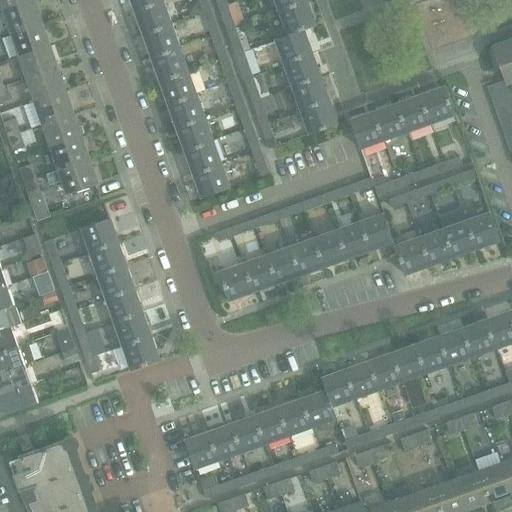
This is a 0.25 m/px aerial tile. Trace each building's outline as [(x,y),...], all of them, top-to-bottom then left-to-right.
[(0,0),(4,11),(34,0),(0,0)] [(12,34),(43,23),(34,0),(4,11),(12,34)] [(131,0),(135,10),(163,0),(131,0)] [(143,34),(172,23),(164,0),(163,0),(135,10),(143,34)] [(197,0),(190,3),(188,8),(191,17),(203,13),(203,12),(198,0),(197,0)] [(207,0),(198,0),(203,12),(211,9),(207,0)] [(215,0),(219,8),(228,5),(225,0),(215,0)] [(275,0),(279,12),(308,2),(307,0),(275,0)] [(288,36),(305,30),(317,26),(308,2),(279,12),(288,36)] [(228,5),(219,8),(226,29),(235,26),(242,24),(243,23),(236,3),(228,5)] [(211,9),(203,12),(211,36),(220,33),(211,9)] [(20,56),(51,46),(43,23),(12,34),(20,56)] [(152,57),(181,47),(172,23),(143,34),(152,57)] [(235,26),(226,29),(236,55),(251,50),(247,39),(242,24),(235,26)] [(284,65),(314,54),(305,30),(288,36),(276,40),(284,65)] [(220,33),(211,36),(220,59),(228,56),(220,33)] [(28,79),(59,68),(51,46),(20,56),(28,79)] [(511,46),(497,51),(507,80),(511,79),(511,81),(511,46)] [(160,81),(189,70),(181,47),(152,57),(160,81)] [(253,49),(251,50),(236,55),(244,78),(253,75),(261,72),(253,49)] [(322,78),(314,54),(284,65),(293,88),(322,78)] [(228,56),(220,59),(228,83),(236,80),(228,56)] [(36,102),(67,91),(59,68),(28,79),(36,102)] [(168,104),(197,94),(189,70),(160,81),(168,104)] [(253,75),(244,78),(252,101),(261,98),(253,75)] [(330,101),(322,78),(293,88),(301,111),(330,101)] [(511,91),(511,81),(511,79),(507,80),(489,86),(494,98),(511,91)] [(236,80),(228,83),(237,106),(245,103),(236,80)] [(5,87),(0,88),(0,103),(9,101),(5,87)] [(445,87),(421,96),(432,125),(456,116),(445,87)] [(44,125),(75,114),(67,91),(36,102),(44,125)] [(511,91),(494,98),(498,109),(511,104),(511,91)] [(177,128),(206,117),(197,94),(168,104),(177,128)] [(421,96),(398,104),(409,133),(432,125),(421,96)] [(260,125),(269,122),(261,98),(252,101),(260,125)] [(339,125),(330,101),(301,111),(309,135),(339,125)] [(245,103),(237,106),(245,130),(253,127),(245,103)] [(398,104),(375,112),(385,141),(409,133),(398,104)] [(511,104),(498,109),(502,121),(511,117),(511,104)] [(375,112),(350,121),(361,150),(385,141),(375,112)] [(52,148),(83,137),(75,114),(44,125),(52,148)] [(185,151),(214,141),(206,117),(177,128),(185,151)] [(511,117),(502,121),(506,132),(511,130),(511,117)] [(15,119),(3,123),(8,137),(20,133),(15,119)] [(260,125),(266,139),(269,149),(278,146),(274,136),(269,122),(260,125)] [(253,127),(245,130),(253,153),(261,150),(253,127)] [(20,133),(8,137),(13,151),(25,147),(20,133)] [(60,170),(91,159),(83,137),(52,148),(60,170)] [(193,174),(222,164),(214,141),(185,151),(193,174)] [(460,157),(458,158),(454,148),(442,153),(445,162),(447,170),(447,171),(463,166),(460,157)] [(270,174),(264,159),(261,150),(253,153),(262,177),(270,174)] [(91,159),(60,170),(68,193),(99,183),(91,159)] [(426,178),(447,170),(445,162),(423,170),(426,178)] [(24,183),(36,178),(31,164),(19,169),(24,183)] [(222,164),(193,174),(202,198),(231,188),(222,164)] [(426,178),(423,170),(399,178),(402,187),(426,178)] [(477,178),(474,170),(451,178),(454,187),(477,178)] [(12,173),(3,176),(6,185),(15,182),(12,173)] [(36,178),(24,183),(29,197),(41,192),(36,178)] [(402,187),(399,178),(374,188),(377,196),(402,187)] [(428,186),(431,195),(454,187),(451,178),(428,186)] [(374,188),(371,179),(355,184),(358,193),(374,188)] [(404,195),(407,203),(413,219),(417,217),(412,202),(431,195),(428,186),(404,195)] [(350,197),(346,187),(332,193),(335,202),(350,197)] [(407,203),(404,195),(389,200),(392,209),(407,203)] [(326,205),(323,196),(308,201),(311,210),(326,205)] [(303,213),(300,204),(285,209),(288,218),(303,213)] [(280,222),(276,212),(261,217),(265,227),(280,222)] [(490,213),(466,222),(476,250),(500,242),(490,213)] [(394,244),(384,215),(360,223),(370,252),(394,244)] [(91,254),(120,243),(112,219),(82,229),(91,254)] [(256,230),(253,221),(238,226),(241,235),(256,230)] [(466,222),(443,230),(453,258),(476,250),(466,222)] [(370,252),(360,223),(337,231),(347,260),(370,252)] [(233,238),(230,229),(215,234),(218,244),(233,238)] [(443,230),(419,238),(430,267),(453,258),(443,230)] [(347,260),(337,231),(314,240),(324,268),(347,260)] [(27,248),(39,244),(35,234),(23,238),(27,248)] [(419,238),(395,247),(405,275),(430,267),(419,238)] [(53,267),(62,264),(53,239),(44,242),(53,267)] [(324,268),(314,240),(291,248),(301,276),(324,268)] [(99,277),(128,267),(120,243),(91,254),(99,277)] [(39,244),(27,248),(30,258),(42,254),(39,244)] [(301,276),(291,248),(267,256),(277,285),(301,276)] [(277,285),(267,256),(244,264),(254,293),(277,285)] [(44,258),(28,264),(33,278),(36,277),(49,272),(44,258)] [(62,264),(53,267),(61,290),(70,287),(62,264)] [(254,293),(244,264),(220,273),(230,301),(254,293)] [(0,267),(0,289),(9,286),(2,267),(0,267)] [(107,300),(136,290),(128,267),(99,277),(107,300)] [(49,272),(36,277),(40,290),(53,285),(49,272)] [(0,310),(15,305),(9,286),(0,289),(0,310)] [(70,287),(61,290),(69,314),(78,311),(70,287)] [(115,324),(145,314),(136,290),(107,300),(115,324)] [(56,291),(40,296),(43,306),(59,301),(56,291)] [(0,331),(12,327),(22,324),(15,305),(0,310),(0,331)] [(89,307),(80,310),(85,324),(93,321),(89,307)] [(78,311),(69,314),(77,337),(87,334),(78,311)] [(511,316),(510,311),(487,320),(497,349),(511,343),(511,316)] [(123,347),(153,337),(145,314),(115,324),(123,347)] [(487,320),(463,328),(474,357),(497,349),(487,320)] [(0,331),(0,353),(19,347),(19,346),(12,327),(0,331)] [(463,328),(440,336),(450,366),(474,357),(463,328)] [(87,334),(77,337),(85,359),(94,356),(87,334)] [(440,336),(416,345),(427,374),(450,366),(440,336)] [(123,347),(114,350),(121,369),(130,366),(132,370),(132,371),(161,360),(153,337),(123,347)] [(0,374),(26,365),(35,362),(28,343),(19,346),(19,347),(0,353),(0,374)] [(417,378),(427,374),(416,345),(393,353),(403,382),(412,408),(426,403),(417,378)] [(76,348),(62,352),(66,364),(80,360),(76,348)] [(393,353),(369,361),(380,391),(403,382),(393,353)] [(85,359),(91,374),(99,371),(98,368),(102,366),(98,355),(94,356),(85,359)] [(369,361),(346,370),(356,399),(380,391),(369,361)] [(0,374),(0,395),(32,384),(26,365),(0,374)] [(321,378),(326,390),(333,408),(356,399),(346,370),(321,378)] [(511,391),(509,383),(486,391),(489,400),(511,391)] [(32,384),(0,395),(0,417),(39,403),(32,384)] [(326,390),(302,399),(312,428),(337,419),(333,408),(326,390)] [(462,400),(465,408),(489,400),(486,391),(462,400)] [(302,399),(279,407),(290,436),(312,428),(302,399)] [(439,408),(442,417),(465,408),(462,400),(439,408)] [(497,419),(510,414),(506,402),(492,407),(497,419)] [(279,407),(256,415),(266,444),(290,436),(279,407)] [(415,416),(418,425),(442,417),(439,408),(415,416)] [(403,410),(392,414),(395,423),(406,419),(403,410)] [(478,426),(474,414),(460,419),(464,431),(478,426)] [(256,415),(233,423),(243,453),(266,444),(256,415)] [(392,424),(395,433),(418,425),(415,416),(406,419),(395,423),(392,424)] [(450,435),(464,431),(460,419),(446,424),(450,435)] [(233,423),(210,432),(220,461),(243,453),(233,423)] [(368,433),(371,442),(395,433),(392,424),(368,433)] [(433,442),(428,430),(414,435),(419,447),(433,442)] [(185,440),(196,470),(220,461),(210,432),(185,440)] [(371,442),(368,433),(345,441),(348,450),(371,442)] [(19,438),(24,451),(33,448),(29,435),(19,438)] [(405,452),(419,447),(414,435),(400,440),(405,452)] [(22,457),(27,470),(14,475),(20,492),(23,491),(24,493),(25,496),(27,500),(30,507),(32,510),(32,511),(89,511),(86,501),(92,498),(78,460),(72,462),(69,451),(74,449),(75,449),(76,448),(77,447),(78,446),(78,444),(78,443),(78,442),(77,441),(76,440),(76,439),(75,439),(74,438),(73,438),(72,438),(71,438),(70,438),(69,439),(68,439),(68,440),(67,440),(67,441),(66,442),(22,457)] [(336,444),(320,450),(323,459),(339,453),(336,444)] [(387,458),(383,446),(368,451),(373,463),(387,458)] [(320,450),(297,458),(301,467),(323,459),(320,450)] [(368,451),(355,456),(359,468),(373,463),(368,451)] [(297,458),(274,466),(277,475),(301,467),(297,458)] [(511,459),(502,463),(511,491),(511,459)] [(342,474),(337,462),(323,467),(328,479),(342,474)] [(511,491),(502,463),(479,471),(490,502),(511,494),(511,491)] [(274,466),(251,474),(254,483),(277,475),(274,466)] [(313,484),(328,479),(323,467),(309,472),(313,484)] [(479,471),(456,479),(467,510),(490,502),(479,471)] [(251,474),(228,482),(231,491),(254,483),(251,474)] [(295,491),(291,478),(277,483),(281,495),(295,491)] [(456,479),(434,487),(442,511),(461,511),(467,510),(456,479)] [(203,491),(206,500),(231,491),(228,482),(203,491)] [(268,500),(281,495),(277,483),(264,488),(268,500)] [(442,511),(434,487),(411,495),(416,511),(442,511)] [(249,507),(245,495),(231,499),(236,511),(249,507)] [(416,511),(411,495),(388,503),(391,511),(416,511)] [(219,511),(234,511),(236,511),(231,499),(217,504),(219,511)] [(338,511),(365,511),(366,511),(362,501),(338,510),(338,511)] [(391,511),(388,503),(366,511),(365,511),(391,511)]
